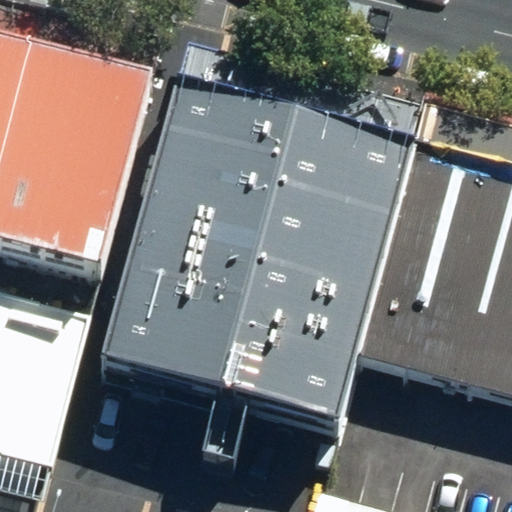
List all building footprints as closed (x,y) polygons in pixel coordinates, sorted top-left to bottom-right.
[(0,61),(0,166),(25,66),(0,61)] [(25,66),(0,166),(0,264),(38,274),(85,81),(25,66)] [(338,443),(413,156),(422,125),(184,66),(101,383),(338,443)] [(85,81),(38,274),(100,288),(151,95),(85,81)] [(511,408),(511,181),(413,156),(357,372),(511,408)] [(0,463),(52,477),(90,329),(0,307),(0,463)]
